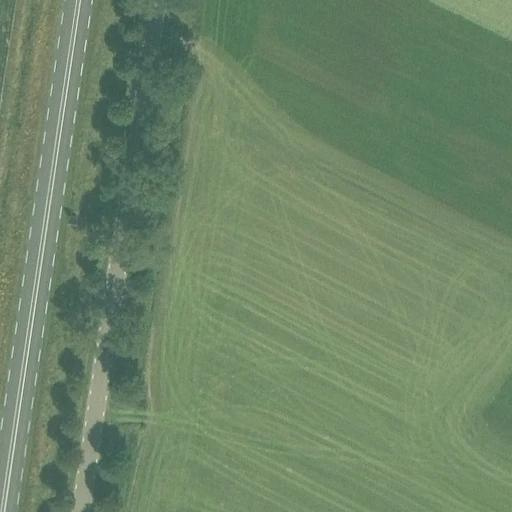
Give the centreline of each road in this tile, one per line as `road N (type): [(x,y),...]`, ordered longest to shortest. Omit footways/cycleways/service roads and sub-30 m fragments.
road 1 (unclassified): [(82,511),(158,0)]
road 2 (primary): [(0,510),(74,0)]
